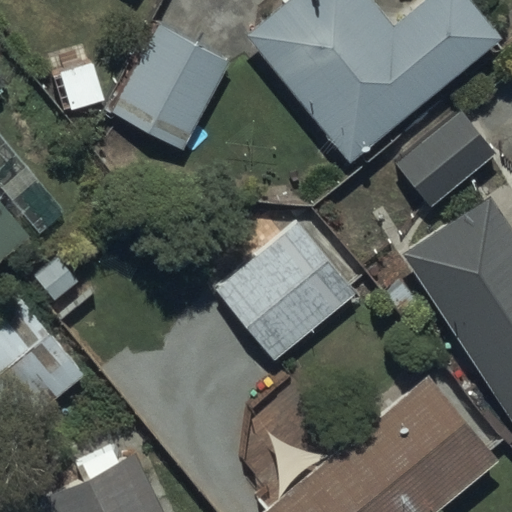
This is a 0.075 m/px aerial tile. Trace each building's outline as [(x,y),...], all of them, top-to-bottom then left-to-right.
[(402,0),(385,14),(373,0),(263,0),(237,21),(343,148),(493,24),(473,0),(402,0)] [(177,141),(220,52),(150,17),(105,104),(177,141)] [(488,147),(454,103),(389,156),(424,199),(488,147)] [(0,239),(23,220),(19,217),(24,213),(34,227),(57,209),(0,135),(0,239)] [(511,235),(480,185),(396,239),(511,421),(511,235)] [(295,217),(291,214),(211,284),(270,351),(345,285),(343,282),(363,264),(310,204),(295,217)] [(4,277),(0,280),(0,393),(9,386),(27,408),(78,367),(4,277)] [(411,511),(490,448),(421,364),(255,499),(265,511),(411,511)] [(159,511),(127,443),(112,450),(107,440),(72,458),(75,465),(28,490),(39,511),(159,511)]
